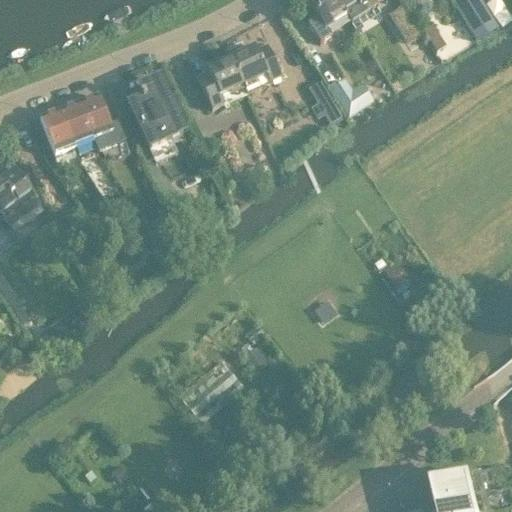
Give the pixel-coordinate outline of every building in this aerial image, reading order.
[(345,20),(332,0),(312,0),(306,4),(317,21),(306,28),(319,48),(331,41),(325,32),(345,20)] [(332,0),(345,20),(350,27),(377,11),(370,0),(332,0)] [(478,0),(460,0),(451,6),(475,44),(497,30),(478,0)] [(401,12),(388,19),(401,39),(413,31),(401,12)] [(430,26),(420,33),(433,54),(443,48),(430,26)] [(243,54),(227,61),(245,100),(281,83),(266,51),(255,56),(253,52),(244,56),(243,54)] [(208,78),(197,83),(211,115),(245,100),(227,61),(214,67),(215,69),(206,74),(208,78)] [(157,84),(138,93),(141,99),(139,100),(141,105),(129,110),(139,132),(137,133),(140,139),(141,138),(149,154),(182,139),(175,123),(175,122),(169,109),(169,110),(157,84)] [(344,85),(331,94),(348,121),(362,112),(344,85)] [(325,92),(314,99),(319,107),(325,118),(331,130),(343,123),(325,92)] [(97,100),(78,107),(93,147),(112,139),(97,100)] [(93,147),(78,107),(59,115),(74,154),(93,147)] [(74,154),(59,115),(40,122),(54,161),(74,154)] [(0,226),(2,225),(8,234),(40,210),(14,173),(0,182),(0,226)] [(202,232),(189,210),(175,218),(188,240),(202,232)] [(129,240),(115,250),(122,260),(119,263),(124,270),(137,260),(133,255),(137,251),(129,240)] [(383,275),(396,293),(408,284),(396,266),(383,275)] [(91,301),(35,343),(49,362),(105,320),(91,301)] [(243,361),(255,378),(268,368),(256,352),(243,361)] [(220,365),(178,401),(202,429),(243,393),(220,365)] [(228,411),(213,423),(223,436),(238,423),(228,411)] [(479,476),(428,488),(433,509),(484,497),(479,476)] [(487,511),(484,497),(433,509),(434,511),(487,511)]
